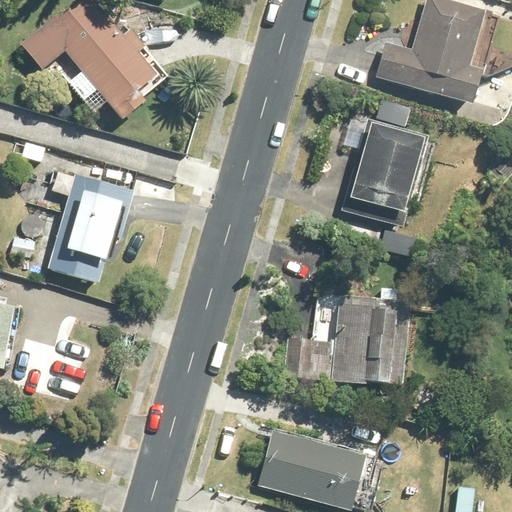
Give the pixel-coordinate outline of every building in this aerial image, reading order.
[(79,70),(66,80),(90,110),(104,99),(118,116),(142,97),(133,87),(153,71),(137,51),(142,46),(128,28),(120,34),(92,0),(72,0),(20,43),(39,68),(62,49),(79,70)] [(374,75),(469,101),(478,67),(468,64),(483,9),(449,0),(422,0),(410,48),(383,41),(374,75)] [(352,167),(340,208),(399,225),(426,135),(369,118),(354,168),(352,167)] [(342,143),(357,147),(363,124),(348,120),(342,143)] [(511,157),(504,150),(487,168),(501,182),(511,170),(511,157)] [(46,267),(96,280),(116,203),(126,205),(131,186),(71,171),(70,173),(51,168),(46,187),(65,192),(46,267)] [(477,213),(464,239),(477,246),(490,220),(477,213)] [(11,240),(9,254),(29,257),(31,243),(11,240)] [(336,303),(330,378),(400,383),(406,298),(342,293),(342,303),(336,303)] [(0,361),(10,303),(0,301),(0,361)] [(330,341),(286,338),(284,372),(327,375),(330,341)] [(362,452),(269,429),(255,484),(348,507),(362,452)]
